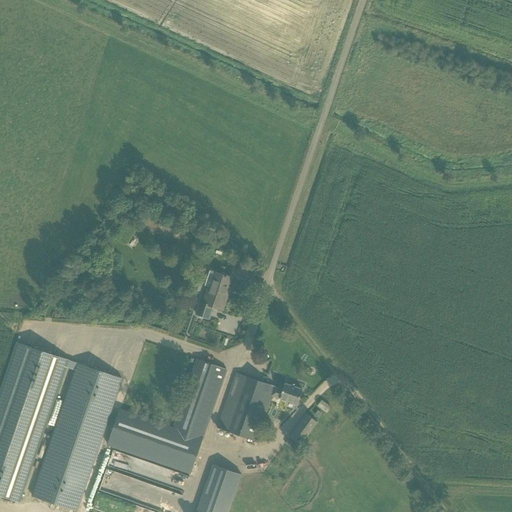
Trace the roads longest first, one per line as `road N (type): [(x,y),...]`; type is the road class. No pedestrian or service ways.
road 1 (unclassified): [(249,339),(362,0)]
road 2 (track): [(267,285),(445,511)]
